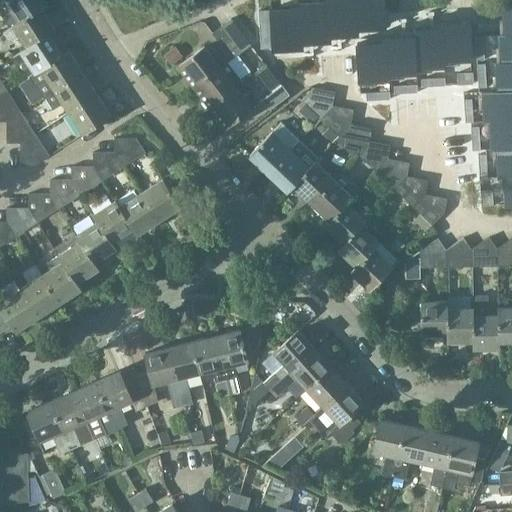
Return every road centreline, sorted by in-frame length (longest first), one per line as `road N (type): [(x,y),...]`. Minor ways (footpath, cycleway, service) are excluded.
road 1 (residential): [(511,391),(417,388),(268,237)]
road 2 (residential): [(268,237),(103,49),(78,0)]
road 3 (residential): [(0,379),(268,237)]
